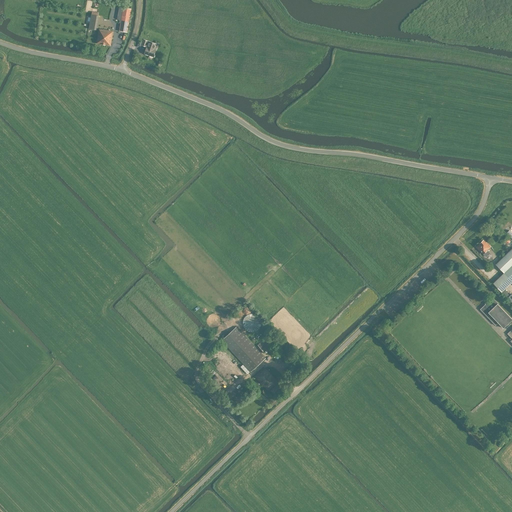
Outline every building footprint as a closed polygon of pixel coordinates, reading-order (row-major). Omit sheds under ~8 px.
[(121,23),(120,30),(127,31),(130,8),(122,7),(120,23),(121,23)] [(89,28),(96,29),(98,15),(91,14),(89,28)] [(96,43),(110,45),(113,31),(103,29),(99,29),(96,43)] [(156,50),(154,49),(157,43),(143,39),(141,45),(146,46),(144,53),(153,56),(156,50)] [(476,246),(483,254),(486,257),(490,253),(487,249),(490,246),(486,242),(483,239),(479,243),(479,244),(476,246)] [(504,272),(511,281),(511,247),(495,264),(504,272)] [(493,283),(501,292),(511,281),(504,272),(493,283)] [(480,309),(495,325),(498,322),(503,327),(511,318),(497,303),(498,303),(492,297),(487,302),(486,302),(485,303),(485,304),(480,309)] [(259,322),(259,321),(259,319),(258,318),(258,316),(257,315),(256,314),(254,313),(253,313),(251,312),(250,312),(248,313),(247,313),(245,314),(244,315),(243,317),(243,318),(242,320),(242,321),(243,323),(243,324),(244,326),(245,327),(246,328),(248,328),(249,329),(251,329),(252,329),(254,328),(255,327),(257,326),(258,325),(258,324),(259,322)] [(238,358),(250,371),(265,358),(236,326),(221,340),(238,358)] [(257,345),(263,351),(278,338),(272,331),(257,345)] [(270,390),(274,394),(283,386),(279,382),(276,384),(275,384),(278,381),(266,368),(262,370),(261,369),(254,376),(268,390),(271,387),(272,388),(270,390)]
